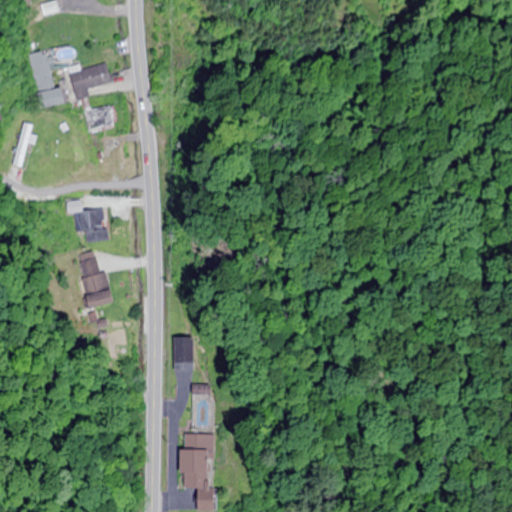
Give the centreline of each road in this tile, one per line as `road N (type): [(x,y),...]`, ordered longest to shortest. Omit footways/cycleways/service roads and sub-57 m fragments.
road 1 (primary): [(136,0),(154,211),(152,511)]
road 2 (residential): [(152,181),(41,191),(0,175)]
